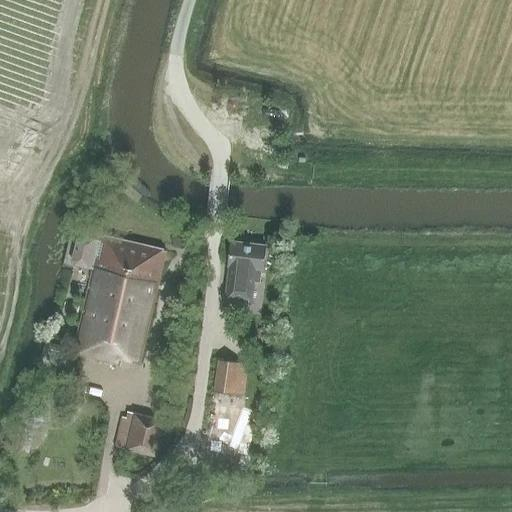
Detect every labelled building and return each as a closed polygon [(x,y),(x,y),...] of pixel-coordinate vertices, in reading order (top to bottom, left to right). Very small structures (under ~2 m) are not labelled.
[(139,366),(166,251),(100,235),(94,260),(95,260),(73,354),(121,366),(122,362),(139,366)] [(73,266),(91,270),(96,240),(80,237),(75,240),(70,261),(73,266)] [(228,267),(230,267),(226,300),(253,303),(256,283),(260,284),(265,246),(231,242),(228,267)] [(66,348),(44,343),(41,356),(63,361),(66,348)] [(236,360),(218,358),(214,390),(232,393),(236,360)] [(44,415),(40,409),(33,407),(31,406),(25,408),(21,414),(20,422),(24,428),(32,431),(40,429),(44,423),(44,415)] [(155,458),(163,420),(133,413),(125,451),(155,458)]
